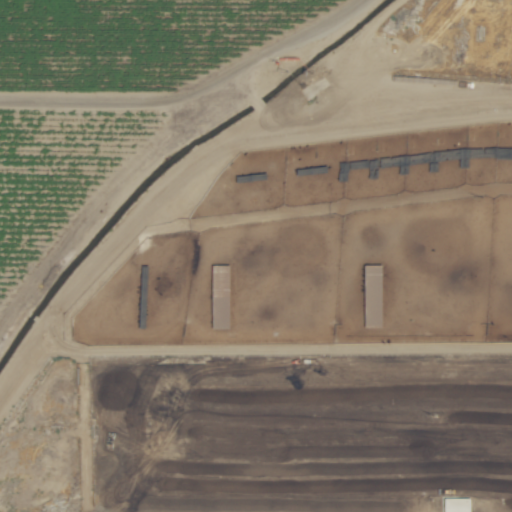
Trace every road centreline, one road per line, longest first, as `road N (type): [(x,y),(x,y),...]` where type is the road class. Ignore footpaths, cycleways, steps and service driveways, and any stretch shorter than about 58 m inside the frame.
road 1 (residential): [(0,101),(511,100)]
road 2 (track): [(400,0),(359,39),(337,100)]
